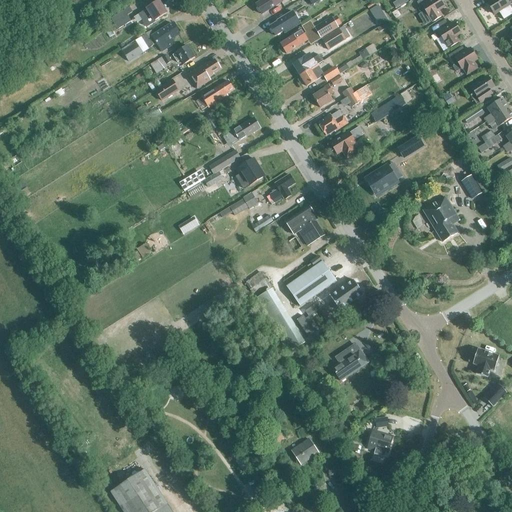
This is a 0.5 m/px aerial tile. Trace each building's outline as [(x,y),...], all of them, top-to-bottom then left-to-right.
[(264,0),(256,5),(262,15),(282,2),(281,0),(264,0)] [(444,7),(439,0),(420,0),(417,2),(420,7),(418,8),(421,14),(425,11),(432,22),(442,16),(439,10),(444,7)] [(492,0),(487,3),(494,14),(499,11),(504,20),(511,14),(511,8),(510,5),(506,0),(492,0)] [(155,21),(167,14),(159,1),(147,9),(139,14),(143,20),(143,22),(145,26),(147,27),(156,22),(155,21)] [(398,1),(393,4),(397,9),(402,6),(398,1)] [(131,21),(124,10),(111,19),(118,30),(131,21)] [(283,31),(285,33),(300,24),(293,12),(283,18),(283,19),(270,27),(275,36),(283,31)] [(357,17),(360,22),(368,17),(365,12),(357,17)] [(331,17),(315,28),(321,38),(338,28),(337,26),(340,24),(336,17),(332,19),(331,17)] [(441,37),(445,43),(449,49),(459,42),(455,36),(460,33),(454,23),(449,26),(445,20),(431,29),(438,39),(441,37)] [(172,39),(180,34),(173,24),(159,33),(154,36),(151,31),(141,37),(149,49),(156,44),(161,52),(174,44),(172,39)] [(292,35),(293,37),(281,45),(287,54),(300,46),(299,46),(308,41),(301,29),(292,35)] [(339,29),(322,40),(329,50),(346,40),(339,29)] [(136,41),(121,51),(126,59),(141,48),(136,41)] [(185,64),(195,58),(187,46),(177,53),(173,55),(177,63),(182,60),(185,64)] [(456,72),(463,68),(467,75),(477,69),(473,62),(477,59),(471,49),(466,52),(462,47),(448,56),(454,66),(453,67),(456,72)] [(359,53),(363,60),(370,56),(366,50),(361,52),(359,53)] [(300,76),(317,65),(323,62),(319,55),(311,60),(307,54),(302,58),(303,59),(293,65),(300,76)] [(163,69),(172,64),(167,56),(164,58),(163,57),(157,60),(163,69)] [(48,69),(59,63),(56,57),(45,63),(48,69)] [(209,64),(208,63),(188,76),(197,89),(211,81),(209,78),(214,74),(213,73),(220,69),(215,60),(209,64)] [(317,65),(300,76),(307,87),(323,77),(327,83),(339,75),(335,69),(324,76),(317,65)] [(340,74),(349,69),(347,65),(338,70),(340,74)] [(100,77),(106,88),(114,83),(108,72),(100,77)] [(333,86),(342,80),(339,77),(331,82),(333,86)] [(476,92),(471,96),(477,105),(487,99),(484,94),(494,87),(488,77),(473,87),(476,92)] [(162,102),(179,90),(172,81),(155,92),(162,102)] [(215,90),(201,98),(208,108),(221,100),(228,96),(227,94),(234,90),(229,81),(215,90)] [(330,96),(334,94),(328,85),(324,87),(325,89),(313,97),(320,108),(332,101),(330,96)] [(344,93),(346,98),(354,93),(351,88),(344,93)] [(354,93),(346,98),(352,107),(360,102),(354,93)] [(376,122),(405,104),(400,96),(371,114),(376,122)] [(449,96),(444,100),(448,107),(454,102),(449,96)] [(487,122),(508,107),(502,99),(487,109),(491,114),(484,119),(487,122)] [(511,113),(508,107),(487,122),(489,125),(495,121),(499,126),(511,117),(511,113)] [(143,118),(146,123),(161,114),(158,109),(143,118)] [(339,129),(348,124),(343,117),(339,111),(331,116),(330,115),(325,118),(326,119),(318,124),(326,136),(339,128),(339,129)] [(472,113),(464,118),(468,124),(476,119),(472,113)] [(203,119),(211,132),(218,127),(211,114),(203,119)] [(309,117),(310,122),(320,120),(319,114),(309,117)] [(244,139),(260,129),(254,118),(238,128),(238,129),(226,136),(232,146),(244,138),(244,139)] [(361,140),(354,144),(352,141),(363,134),(359,128),(348,135),(347,134),(331,144),(337,154),(342,151),(347,159),(359,152),(366,148),(361,140)] [(485,143),(495,137),(495,136),(492,131),(481,137),(485,143)] [(505,150),(511,145),(511,132),(506,137),(510,142),(503,147),(505,150)] [(495,137),(485,143),(479,147),(482,153),(499,142),(501,140),(497,135),(495,136),(495,137)] [(161,136),(154,140),(158,145),(165,140),(161,136)] [(418,137),(397,149),(404,160),(425,148),(418,137)] [(452,145),(447,147),(451,154),(456,152),(452,145)] [(209,167),(213,175),(240,158),(235,150),(209,167)] [(501,173),(511,165),(511,159),(511,158),(497,166),(501,173)] [(239,175),(236,177),(244,189),(249,186),(265,176),(254,159),(236,170),(239,175)] [(511,165),(501,173),(500,173),(504,180),(511,175),(511,165)] [(397,182),(386,166),(372,175),(373,177),(368,181),(376,195),(397,182)] [(200,172),(179,184),(184,192),(205,180),(200,172)] [(219,173),(204,182),(208,189),(223,180),(219,173)] [(462,183),(472,200),(489,190),(479,174),(473,177),(472,176),(462,183)] [(291,196),(287,189),(295,184),(289,175),(275,185),(278,190),(270,195),(275,203),(284,198),(285,200),(291,196)] [(243,198),(243,199),(249,195),(249,194),(246,190),(237,195),(240,200),(243,198)] [(252,193),(249,194),(249,195),(243,199),(249,209),(258,204),(252,193)] [(445,197),(423,211),(442,242),(458,233),(453,225),(460,221),(445,197)] [(308,246),(325,235),(315,221),(317,220),(313,213),(314,210),(312,208),(309,207),(285,223),(294,236),(299,232),(308,246)] [(269,216),(257,224),(260,230),(273,222),(269,216)] [(296,252),(302,248),(295,238),(289,242),(296,252)] [(136,250),(142,257),(147,252),(142,246),(136,250)] [(314,266),(322,261),(318,256),(311,262),(314,266)] [(283,282),(291,293),(300,307),(336,281),(322,262),(314,268),(311,264),(308,266),(307,265),(283,282)] [(267,267),(251,274),(257,287),(273,279),(267,267)] [(354,280),(330,296),(340,311),(364,294),(354,280)] [(285,355),(305,343),(272,289),(252,301),(285,355)] [(338,365),(332,369),(341,381),(369,362),(360,350),(359,350),(355,344),(334,359),(338,365)] [(473,365),(479,367),(476,375),(488,378),(490,370),(494,372),(499,356),(478,349),(473,365)] [(498,384),(484,399),(493,407),(507,393),(498,384)] [(376,427),(388,426),(387,417),(375,419),(376,427)] [(348,421),(342,425),(346,432),(352,428),(348,421)] [(277,430),(269,436),(276,445),(284,440),(277,430)] [(373,432),(368,449),(375,451),(374,454),(385,457),(387,451),(388,452),(392,437),(373,432)] [(301,465),(318,453),(309,439),(292,451),(301,465)] [(238,459),(235,462),(243,472),(246,470),(238,459)] [(172,511),(145,469),(111,492),(124,511),(172,511)] [(310,492),(318,504),(326,498),(319,487),(310,492)]
